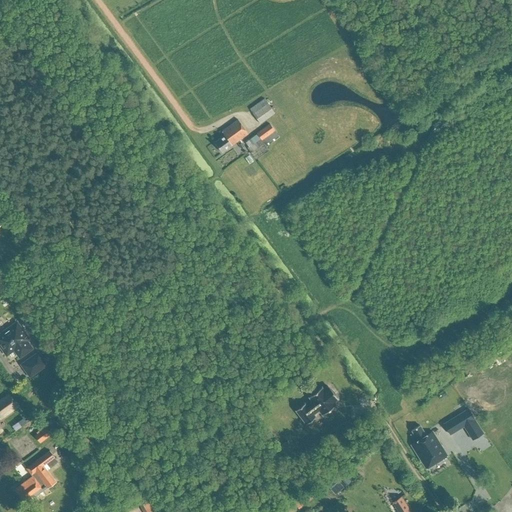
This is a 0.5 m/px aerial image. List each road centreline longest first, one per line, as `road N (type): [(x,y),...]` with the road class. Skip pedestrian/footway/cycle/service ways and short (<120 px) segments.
road 1 (track): [(77,0),(341,369)]
road 2 (track): [(242,114),(193,129),(94,0)]
road 3 (track): [(441,511),(341,369)]
